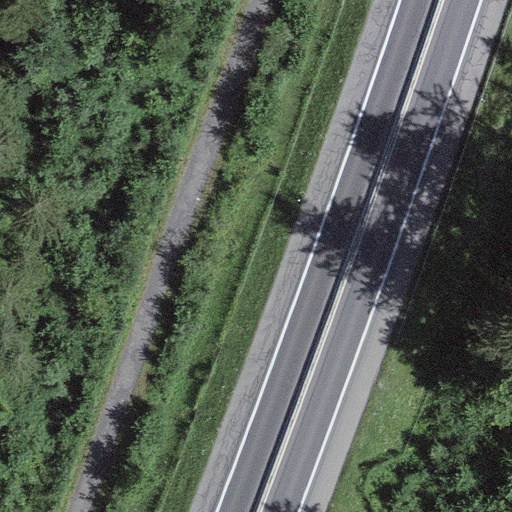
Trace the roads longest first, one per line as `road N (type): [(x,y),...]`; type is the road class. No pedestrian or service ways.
road 1 (trunk): [(417,0),(237,511)]
road 2 (trunk): [(279,511),(458,0)]
road 3 (track): [(96,511),(264,0)]
